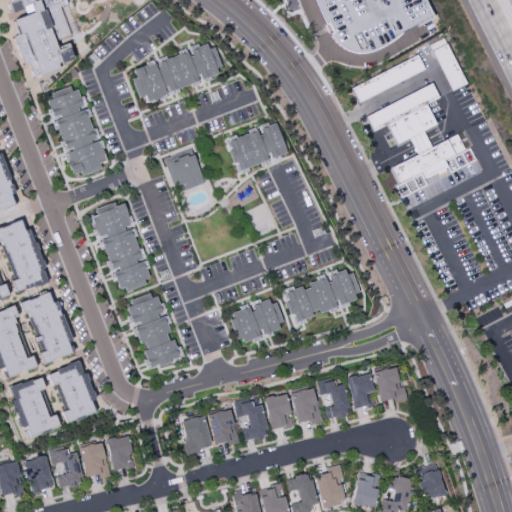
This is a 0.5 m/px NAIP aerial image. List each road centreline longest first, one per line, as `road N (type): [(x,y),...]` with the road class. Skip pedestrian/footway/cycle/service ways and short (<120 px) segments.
road 1 (tertiary): [(219,0),(275,48),(318,112),(460,396),(498,511)]
road 2 (residential): [(339,348),(142,398),(126,391),(0,75)]
road 3 (residential): [(67,511),(392,441)]
